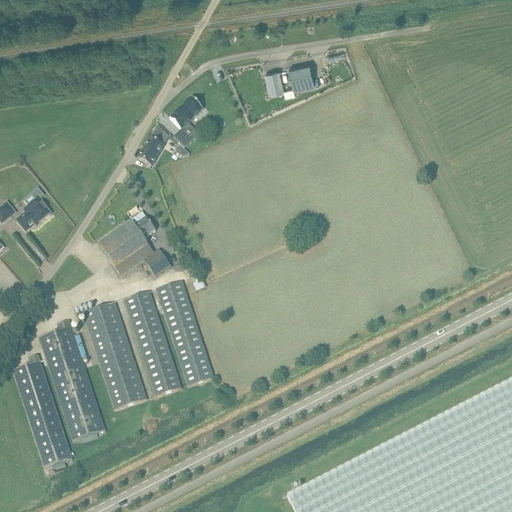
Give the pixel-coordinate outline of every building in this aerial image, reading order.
[(289,70),(291,80),(294,93),(314,88),(310,66),(289,70)] [(284,92),(279,73),(266,76),(270,96),(284,92)] [(203,110),(192,98),(170,120),(181,131),(180,133),(189,142),(193,138),(184,128),(203,110)] [(151,139),(139,160),(152,168),(164,147),(169,138),(158,127),(151,139)] [(180,145),(183,148),(189,142),(180,133),(173,139),(180,145)] [(180,145),(175,153),(183,158),(189,155),(183,148),(180,145)] [(24,214),(15,222),(25,233),(29,230),(34,226),(38,223),(39,225),(51,215),(44,208),(45,207),(39,200),(43,197),(37,189),(22,201),(28,208),(23,212),(24,214)] [(7,204),(3,207),(0,209),(0,223),(1,225),(15,214),(7,204)] [(144,240),(156,232),(143,213),(98,244),(121,278),(144,262),(156,279),(172,268),(160,251),(154,254),(144,240)] [(201,281),(193,284),(197,292),(205,289),(201,281)] [(158,290),(186,378),(189,387),(214,379),(211,370),(182,282),(158,290)] [(125,301),(153,388),(156,398),(181,389),(150,293),(125,301)] [(84,314),(112,401),(115,411),(147,401),(116,304),(84,314)] [(71,329),(69,322),(57,326),(59,332),(39,339),(73,443),(105,432),(71,328),(71,329)] [(31,365),(12,371),(45,470),(52,468),(54,473),(66,469),(65,464),(72,461),(38,356),(29,359),(31,365)] [(511,511),(511,380),(288,497),(295,511),(511,511)]
